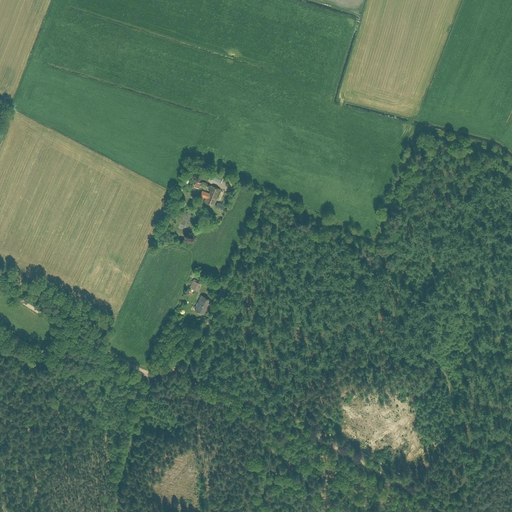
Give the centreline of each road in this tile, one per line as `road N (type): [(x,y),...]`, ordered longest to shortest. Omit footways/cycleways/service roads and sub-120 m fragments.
road 1 (track): [(266,196),(374,240),(416,129),(492,150),(511,165)]
road 2 (track): [(167,370),(237,392),(443,507)]
road 3 (track): [(158,371),(213,313),(266,196),(238,176)]
road 4 (track): [(0,286),(144,372),(167,370)]
road 5 (track): [(0,337),(78,373),(148,381)]
road 6 (track): [(152,372),(112,511)]
road 7 (unknown): [(292,398),(275,413),(239,482),(237,511)]
